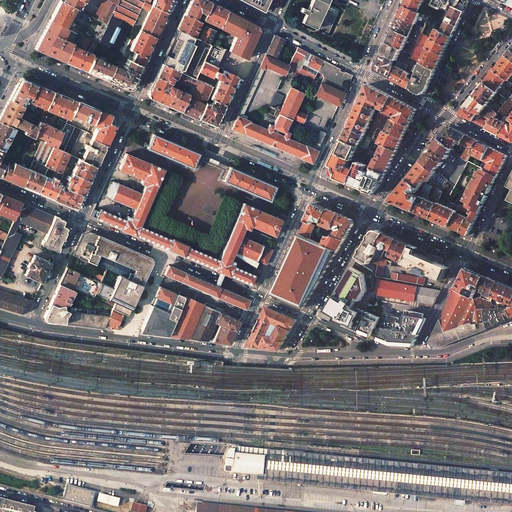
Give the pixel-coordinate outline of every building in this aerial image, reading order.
[(78,9),(60,0),(50,20),(65,27),(67,23),(68,24),(69,24),(71,21),(74,22),(80,10),(78,9)] [(60,0),(78,9),(80,5),(81,6),(84,0),(60,0)] [(116,4),(108,0),(102,0),(96,14),(99,16),(97,19),(107,24),(111,16),(116,4)] [(118,0),(116,4),(111,16),(112,16),(129,25),(139,29),(155,37),(167,13),(151,5),(148,3),(141,0),(118,0)] [(172,0),(153,0),(151,5),(167,13),(172,0)] [(205,15),(211,2),(206,0),(190,0),(184,14),(196,20),(199,12),(205,15)] [(239,0),(263,12),(268,0),(239,0)] [(312,0),(308,10),(301,7),(299,11),(306,14),(303,21),(328,33),(339,9),(329,5),(330,0),(312,0)] [(406,0),(404,5),(419,12),(424,3),(425,4),(426,0),(406,0)] [(427,0),(447,11),(450,4),(451,0),(427,0)] [(470,1),(467,0),(451,0),(450,4),(465,11),(467,7),(470,1)] [(219,27),(227,10),(211,2),(205,15),(203,19),(219,27)] [(447,11),(438,30),(452,37),(458,25),(465,11),(450,4),(447,11)] [(421,13),(419,12),(404,5),(399,17),(415,24),(416,24),(421,13)] [(228,51),(245,59),(259,30),(256,25),(227,10),(219,27),(235,35),(228,51)] [(97,19),(87,14),(77,34),(91,41),(93,42),(97,44),(98,44),(107,24),(97,19)] [(184,14),(177,29),(193,37),(200,21),(196,20),(184,14)] [(129,25),(112,16),(99,44),(116,52),(129,25)] [(399,17),(394,29),(409,37),(415,24),(399,17)] [(50,20),(35,49),(65,62),(72,45),(75,37),(77,34),(65,27),(50,20)] [(413,38),(419,41),(423,34),(425,28),(419,25),(413,38)] [(205,26),(199,39),(208,44),(215,31),(205,26)] [(142,66),(155,37),(139,29),(129,50),(135,52),(131,60),(142,66)] [(195,79),(196,78),(204,60),(211,45),(208,44),(199,39),(193,37),(177,29),(161,63),(182,73),(195,79)] [(403,50),(409,37),(394,29),(387,43),(403,50)] [(438,30),(437,29),(432,38),(448,46),(451,40),(452,37),(438,30)] [(80,48),(72,45),(65,62),(85,71),(92,56),(97,44),(93,42),(88,52),(85,50),(87,45),(89,46),(91,41),(77,34),(75,37),(80,40),(79,42),(82,43),(80,48)] [(429,37),(423,34),(419,41),(418,43),(424,46),(429,37)] [(274,35),(265,55),(288,66),(291,60),(284,57),(290,43),(286,41),(283,47),(281,46),(284,40),(274,35)] [(413,38),(407,52),(413,55),(418,43),(419,41),(413,38)] [(432,38),(431,38),(431,39),(432,39),(428,47),(428,48),(443,56),(446,50),(448,46),(432,38)] [(212,43),(211,45),(204,60),(217,67),(223,69),(237,76),(245,59),(228,51),(212,43)] [(407,52),(403,50),(387,43),(382,54),(395,59),(399,61),(408,65),(405,71),(407,72),(411,74),(412,75),(415,77),(410,88),(419,93),(426,91),(429,86),(433,76),(436,70),(421,63),(419,62),(411,58),(413,55),(407,52)] [(424,46),(418,43),(413,55),(411,58),(419,62),(420,60),(419,60),(425,46),(424,46)] [(297,47),(291,60),(288,66),(314,79),(317,72),(323,60),(297,47)] [(428,48),(421,63),(436,70),(440,62),(443,56),(428,48)] [(131,60),(117,54),(115,58),(125,63),(123,66),(124,67),(124,68),(124,69),(122,70),(120,69),(120,68),(112,64),(106,79),(126,88),(133,85),(142,66),(131,60)] [(395,59),(382,54),(375,69),(375,70),(391,78),(395,68),(393,67),(394,63),(393,63),(395,59)] [(265,55),(259,67),(264,69),(266,66),(284,75),(288,66),(265,55)] [(511,59),(507,55),(495,70),(507,80),(508,81),(511,75),(511,59)] [(112,64),(92,56),(85,71),(106,79),(112,64)] [(221,72),(217,70),(216,70),(217,67),(204,60),(196,78),(207,83),(209,79),(208,78),(210,77),(212,78),(213,75),(214,76),(214,77),(215,77),(216,78),(218,78),(219,77),(218,80),(233,87),(237,76),(223,69),(221,73),(221,72)] [(340,69),(323,60),(317,72),(321,74),(323,78),(321,83),(339,91),(343,81),(348,83),(352,75),(345,71),(344,72),(339,71),(340,69)] [(398,61),(395,68),(391,78),(402,84),(407,72),(405,71),(408,65),(399,61),(398,61)] [(161,63),(155,76),(170,82),(172,78),(175,79),(179,80),(182,73),(161,63)] [(489,76),(485,82),(497,92),(507,80),(495,70),(489,76)] [(407,72),(402,84),(410,88),(415,77),(412,75),(410,77),(409,77),(411,74),(407,72)] [(195,79),(182,73),(179,80),(179,81),(186,84),(183,91),(174,87),(166,105),(180,111),(195,79)] [(166,105),(174,87),(169,85),(170,82),(155,76),(147,92),(150,98),(166,105)] [(19,78),(9,98),(24,106),(27,98),(29,99),(36,83),(22,77),(19,78)] [(195,79),(180,111),(197,119),(205,102),(207,97),(211,91),(213,86),(207,83),(196,78),(195,79)] [(207,97),(213,99),(225,104),(233,87),(218,80),(213,92),(211,91),(207,97)] [(485,82),(474,95),(487,105),(493,109),(498,113),(499,112),(502,108),(495,103),(494,105),(490,101),(498,92),(497,92),(485,82)] [(36,83),(29,99),(29,100),(29,101),(30,102),(31,102),(28,108),(34,111),(36,107),(35,105),(36,105),(45,108),(53,91),(44,87),(36,83)] [(368,84),(360,102),(376,109),(376,108),(376,107),(375,107),(377,104),(380,105),(379,108),(382,109),(381,111),(385,113),(386,112),(393,96),(368,84)] [(244,112),(240,110),(231,129),(244,134),(299,157),(299,158),(312,163),(317,151),(305,145),(288,138),(290,133),(286,131),(292,118),(303,123),(306,115),(295,110),(303,93),(291,87),(281,108),(278,106),(283,96),(275,92),(268,108),(275,112),(274,115),(277,117),(273,126),(269,124),(267,129),(250,122),(250,121),(241,117),(244,112)] [(70,114),(76,100),(53,91),(45,108),(42,116),(43,117),(47,109),(68,118),(70,114)] [(480,114),(487,105),(474,95),(465,107),(480,114)] [(417,109),(393,96),(386,112),(394,116),(395,115),(395,116),(396,117),(395,119),(410,126),(417,109)] [(9,98),(0,115),(0,121),(8,125),(9,123),(13,125),(14,124),(25,130),(23,133),(26,134),(32,137),(34,134),(37,126),(18,116),(24,106),(9,98)] [(225,104),(213,99),(211,102),(210,102),(209,103),(209,104),(205,102),(197,119),(215,126),(225,104)] [(91,123),(97,110),(76,100),(70,114),(78,117),(78,118),(88,123),(88,122),(91,123)] [(511,107),(511,103),(508,100),(502,108),(499,112),(505,116),(506,116),(511,107)] [(360,102),(354,116),(371,124),(372,120),(373,120),(374,119),(373,119),(377,109),(376,109),(360,102)] [(465,107),(459,114),(484,127),(484,126),(487,128),(493,120),(487,117),(480,114),(465,107)] [(493,109),(487,117),(493,120),(494,119),(498,113),(493,109)] [(96,128),(92,136),(92,138),(105,144),(115,123),(113,116),(97,110),(91,123),(96,125),(97,124),(99,125),(97,129),(96,128)] [(385,113),(381,111),(374,125),(379,127),(385,115),(385,113)] [(391,118),(385,115),(379,127),(382,129),(384,130),(389,119),(390,119),(391,118)] [(371,124),(354,116),(349,127),(366,134),(368,128),(370,128),(370,127),(369,127),(371,124)] [(494,119),(493,120),(487,128),(500,135),(509,118),(506,116),(505,116),(503,119),(502,121),(502,122),(500,122),(500,120),(494,119)] [(510,119),(509,118),(500,135),(511,141),(511,125),(511,126),(510,126),(508,125),(511,120),(510,119)] [(39,121),(37,126),(34,134),(45,140),(44,142),(63,151),(74,127),(66,123),(66,122),(59,119),(57,124),(63,127),(61,131),(39,121)] [(395,119),(393,119),(387,131),(403,139),(410,126),(395,119)] [(0,121),(0,148),(3,150),(15,128),(8,125),(0,121)] [(374,125),(369,136),(374,138),(374,137),(375,135),(379,127),(374,125)] [(473,153),(479,141),(468,135),(450,126),(440,138),(453,148),(456,145),(461,148),(463,144),(467,146),(466,148),(467,149),(463,156),(469,161),(473,153)] [(69,154),(70,154),(81,129),(74,127),(63,151),(69,154)] [(349,127),(343,140),(359,147),(360,147),(361,144),(362,144),(363,143),(362,143),(366,134),(349,127)] [(319,146),(324,132),(319,130),(314,144),(319,146)] [(387,131),(386,131),(380,143),(384,145),(398,151),(403,139),(387,131)] [(86,149),(82,160),(95,166),(105,144),(92,138),(92,136),(86,133),(85,136),(91,139),(88,145),(86,144),(85,144),(84,147),(84,148),(86,149)] [(148,143),(146,148),(168,157),(192,168),(193,167),(198,154),(199,153),(175,143),(152,133),(152,134),(150,138),(148,143)] [(368,135),(362,148),(365,150),(368,151),(373,140),(374,138),(369,136),(368,135)] [(456,186),(469,161),(463,156),(453,148),(440,138),(422,160),(435,171),(440,165),(441,166),(444,162),(444,163),(445,161),(444,160),(445,159),(446,160),(447,159),(446,159),(449,155),(448,154),(450,152),(452,154),(460,161),(449,181),(456,186)] [(343,140),(337,153),(351,159),(353,160),(359,147),(343,140)] [(373,152),(378,142),(376,142),(373,140),(368,151),(378,157),(392,163),(398,151),(384,145),(379,154),(378,153),(378,154),(373,152)] [(63,151),(44,142),(42,141),(33,160),(41,164),(64,174),(66,170),(69,171),(71,168),(63,165),(69,154),(63,151)] [(479,141),(473,153),(485,159),(491,147),(479,141)] [(485,159),(485,161),(490,163),(488,168),(485,167),(487,164),(486,163),(484,162),(481,167),(498,176),(508,156),(491,147),(485,159)] [(378,157),(368,151),(366,154),(377,159),(373,168),(387,174),(392,163),(378,157)] [(135,235),(139,225),(156,185),(164,169),(149,162),(149,163),(125,153),(119,169),(142,179),(140,183),(145,185),(141,194),(135,208),(131,217),(125,231),(129,232),(135,235)] [(351,159),(337,153),(329,169),(332,176),(350,184),(356,170),(350,167),(349,166),(348,167),(348,166),(351,159)] [(193,167),(197,169),(201,160),(212,165),(222,169),(219,178),(223,180),(229,167),(198,154),(193,167)] [(78,158),(72,172),(89,180),(95,166),(82,160),(78,158)] [(41,164),(33,160),(31,165),(35,167),(33,170),(29,169),(21,186),(37,192),(45,175),(37,172),(41,164)] [(435,171),(422,160),(407,179),(420,188),(421,189),(422,190),(426,183),(424,183),(425,181),(426,182),(428,182),(428,181),(431,179),(432,180),(433,180),(434,179),(444,187),(442,190),(443,191),(451,195),(456,186),(449,181),(439,173),(438,174),(435,171)] [(5,169),(2,168),(0,173),(0,176),(21,186),(29,169),(14,162),(13,164),(8,162),(7,165),(5,169)] [(368,166),(359,163),(358,165),(357,168),(356,170),(350,184),(357,187),(363,190),(370,174),(383,180),(387,174),(373,168),(370,173),(365,171),(368,166)] [(252,176),(229,166),(229,167),(223,180),(223,181),(247,191),(269,201),(271,195),(273,191),(275,187),(275,186),(252,176)] [(464,201),(467,202),(465,205),(468,207),(472,209),(480,212),(498,176),(481,167),(464,201)] [(68,175),(67,179),(68,180),(65,187),(66,187),(82,195),(89,180),(72,172),(70,176),(68,175)] [(374,194),(381,185),(383,180),(370,174),(363,190),(369,192),(374,194)] [(52,179),(45,175),(37,192),(52,199),(59,184),(60,182),(54,179),(55,177),(53,177),(52,179)] [(407,179),(390,200),(390,201),(414,211),(420,196),(416,195),(414,194),(415,192),(416,192),(417,192),(420,188),(407,179)] [(106,196),(135,208),(141,194),(112,181),(106,196)] [(420,196),(414,211),(431,219),(438,203),(439,201),(436,199),(435,199),(434,202),(432,201),(433,200),(430,199),(430,200),(428,200),(430,197),(429,196),(429,194),(429,193),(432,186),(426,183),(422,190),(420,196)] [(63,186),(59,184),(52,199),(76,209),(82,195),(66,187),(65,191),(61,189),(63,186)] [(437,188),(434,196),(440,199),(443,191),(442,190),(437,188)] [(0,247),(21,202),(0,193),(0,247)] [(21,202),(0,247),(0,277),(1,275),(3,271),(18,240),(20,236),(20,234),(14,231),(19,221),(46,233),(54,216),(21,202)] [(235,219),(236,219),(250,225),(273,235),(280,219),(256,209),(257,208),(242,202),(235,219)] [(459,206),(451,202),(449,206),(448,206),(447,207),(438,203),(431,219),(449,226),(456,212),(457,209),(459,206)] [(313,204),(306,220),(321,227),(322,224),(329,209),(316,203),(313,204)] [(460,203),(459,206),(457,209),(465,213),(468,207),(465,205),(460,203)] [(121,229),(125,231),(131,217),(126,215),(125,219),(100,208),(99,211),(94,208),(90,215),(96,217),(96,218),(121,228),(121,229)] [(341,214),(329,209),(322,224),(326,226),(326,227),(328,227),(328,226),(334,229),(335,227),(341,214)] [(472,209),(467,217),(461,232),(469,235),(480,212),(472,209)] [(467,217),(456,212),(449,226),(461,232),(467,217)] [(352,219),(341,214),(335,227),(338,228),(338,229),(335,235),(345,240),(354,225),(352,219)] [(46,233),(41,244),(56,250),(67,228),(62,225),(64,220),(54,216),(46,233)] [(218,259),(214,268),(214,269),(220,272),(224,273),(228,275),(255,286),(259,279),(253,277),(254,275),(232,265),(234,261),(230,259),(231,255),(255,268),(258,262),(255,261),(256,260),(265,264),(276,240),(266,236),(262,245),(240,236),(243,227),(248,229),(250,225),(236,219),(228,238),(226,236),(222,244),(224,245),(219,259),(218,259)] [(306,220),(302,230),(306,232),(308,227),(314,230),(311,239),(315,240),(321,227),(306,220)] [(182,255),(214,268),(218,259),(186,246),(187,244),(182,242),(171,238),(171,239),(170,238),(139,225),(135,235),(167,248),(167,249),(174,252),(182,255)] [(82,233),(72,254),(87,261),(90,252),(94,244),(98,235),(89,231),(82,233)] [(373,233),(358,256),(369,263),(370,263),(372,259),(373,258),(371,256),(372,253),(375,254),(378,247),(384,233),(380,231),(373,233)] [(398,239),(384,233),(378,247),(375,254),(373,258),(372,259),(374,260),(372,264),(378,264),(382,265),(386,265),(388,265),(388,260),(386,259),(382,258),(382,259),(381,259),(385,250),(386,250),(389,251),(389,250),(393,251),(398,239)] [(311,239),(300,234),(278,280),(272,293),(284,299),(285,298),(296,303),(296,304),(304,308),(323,276),(335,249),(321,243),(315,240),(311,239)] [(149,257),(98,235),(94,244),(96,245),(93,253),(90,252),(87,261),(105,269),(120,276),(142,285),(151,266),(152,264),(149,257)] [(345,240),(335,235),(333,238),(328,236),(327,238),(325,237),(324,236),(321,243),(335,249),(339,251),(345,240)] [(393,251),(391,256),(399,259),(399,260),(401,261),(401,260),(405,262),(412,244),(398,239),(393,251)] [(433,253),(412,244),(405,262),(404,263),(418,269),(417,271),(428,276),(429,274),(443,280),(448,267),(443,264),(445,259),(433,253)] [(28,268),(24,275),(41,283),(51,262),(34,254),(30,262),(29,262),(27,267),(28,268)] [(358,256),(353,265),(354,266),(369,264),(369,263),(358,256)] [(382,265),(378,264),(376,276),(383,277),(386,265),(382,265)] [(214,285),(168,265),(164,274),(245,309),(249,300),(218,286),(214,285)] [(67,267),(59,283),(74,290),(92,298),(95,293),(100,282),(93,279),(67,267)] [(372,267),(350,270),(342,283),(333,298),(327,308),(326,310),(328,317),(339,322),(348,306),(368,306),(379,305),(378,300),(372,267)] [(476,285),(480,287),(485,276),(466,268),(456,288),(474,297),(475,301),(477,310),(484,309),(482,297),(480,288),(479,288),(479,292),(478,294),(475,293),(477,290),(476,288),(475,287),(476,285)] [(217,278),(214,285),(218,286),(221,280),(224,273),(220,272),(217,278)] [(425,278),(392,272),(391,279),(424,285),(425,278)] [(96,273),(93,279),(100,282),(102,276),(96,273)] [(137,297),(142,285),(120,276),(115,289),(110,300),(132,309),(137,297)] [(493,296),(499,282),(485,276),(480,287),(480,288),(482,297),(491,301),(493,296)] [(379,279),(377,290),(378,295),(411,300),(421,302),(434,304),(441,290),(379,279)] [(95,293),(110,300),(115,289),(100,282),(95,293)] [(511,287),(499,282),(493,296),(503,300),(502,302),(503,303),(504,301),(504,302),(505,303),(506,302),(511,304),(511,287)] [(57,305),(68,304),(74,290),(59,283),(50,302),(57,305)] [(160,335),(168,336),(184,297),(183,296),(178,293),(178,294),(174,293),(174,292),(159,286),(155,295),(154,295),(154,296),(156,297),(155,301),(153,306),(150,305),(142,322),(140,328),(152,334),(152,333),(160,334),(160,335)] [(456,288),(440,319),(446,332),(473,322),(474,324),(486,322),(484,309),(477,310),(475,301),(474,297),(456,288)] [(33,301),(0,291),(0,306),(22,313),(29,310),(30,307),(33,301)] [(168,336),(208,341),(216,322),(214,322),(219,311),(184,296),(184,297),(168,336)] [(511,314),(510,308),(509,307),(498,308),(495,308),(492,309),(491,302),(491,301),(482,297),(484,309),(486,322),(487,328),(511,317),(511,314)] [(57,305),(50,302),(44,316),(46,321),(64,323),(65,316),(69,311),(65,309),(64,307),(63,306),(67,305),(68,304),(57,305)] [(351,327),(358,330),(366,311),(368,306),(348,306),(339,322),(343,324),(351,327)] [(110,312),(71,307),(69,311),(65,316),(64,323),(103,328),(110,312)] [(257,328),(248,346),(262,347),(280,349),(287,337),(297,320),(266,307),(257,328)] [(112,309),(110,312),(103,328),(111,329),(112,327),(115,328),(115,329),(119,330),(122,328),(123,326),(118,323),(120,319),(125,321),(128,316),(112,309)] [(419,334),(427,318),(424,317),(424,314),(425,313),(419,312),(406,310),(403,331),(419,334)] [(240,320),(219,311),(214,322),(216,322),(219,324),(212,341),(229,343),(240,320)] [(375,328),(380,317),(366,311),(358,330),(371,336),(374,328),(375,328)] [(398,320),(386,315),(376,338),(382,341),(390,344),(399,345),(399,331),(396,330),(398,320)] [(419,334),(403,331),(399,331),(399,345),(414,346),(419,334)] [(511,476),(228,449),(225,455),(224,471),(259,474),(259,478),(511,502),(511,476)] [(94,492),(66,485),(63,500),(90,507),(94,492)] [(99,492),(96,501),(117,506),(119,498),(99,492)] [(31,511),(33,507),(31,507),(0,498),(0,511),(31,511)] [(144,511),(146,506),(132,502),(130,511),(134,511),(144,511)]
